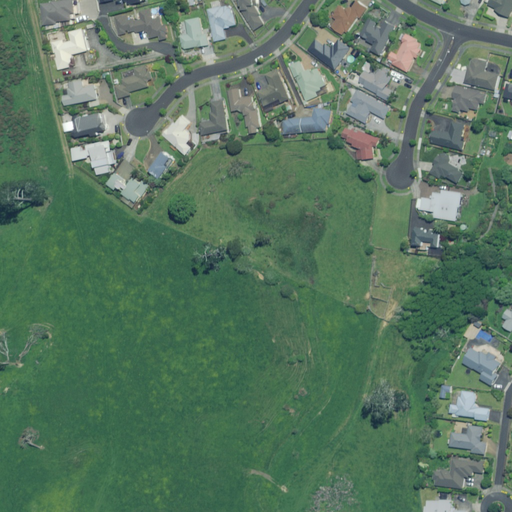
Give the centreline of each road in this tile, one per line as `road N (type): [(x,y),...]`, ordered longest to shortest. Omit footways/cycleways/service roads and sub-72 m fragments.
road 1 (residential): [(310,0),(256,55),(183,82),(141,122)]
road 2 (residential): [(457,29),(418,103),(399,177)]
